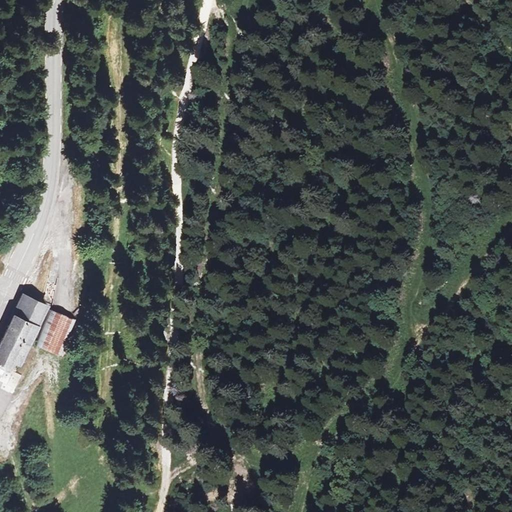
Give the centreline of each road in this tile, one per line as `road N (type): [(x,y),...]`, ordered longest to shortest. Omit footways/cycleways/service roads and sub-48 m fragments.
road 1 (track): [(92,511),(129,435),(136,0)]
road 2 (track): [(210,0),(178,152),(158,511)]
road 3 (track): [(215,511),(258,0)]
road 4 (track): [(382,0),(429,203),(411,313),(417,340)]
road 5 (secondary): [(0,299),(50,181),(56,0)]
road 6 (track): [(417,340),(399,372),(345,428),(301,511)]
road 7 (track): [(0,406),(40,369),(53,379),(79,511)]
road 8 (track): [(417,340),(511,217)]
